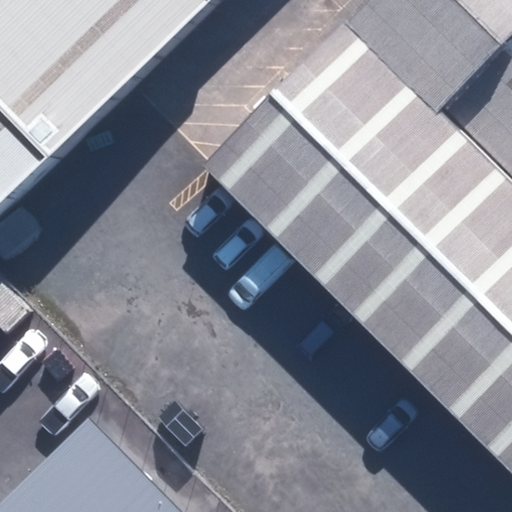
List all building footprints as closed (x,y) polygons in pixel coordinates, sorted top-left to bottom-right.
[(0,0),(0,99),(68,169),(226,16),(210,0),(0,0)] [(210,0),(226,16),(242,0),(210,0)] [(511,0),(397,0),(368,29),(511,175),(511,0)] [(511,175),(368,29),(220,172),(511,470),(511,175)] [(0,234),(68,169),(0,99),(0,234)] [(176,511),(99,432),(15,511),(176,511)]
